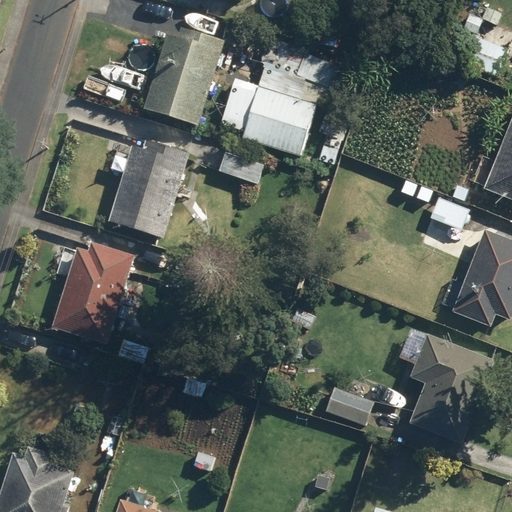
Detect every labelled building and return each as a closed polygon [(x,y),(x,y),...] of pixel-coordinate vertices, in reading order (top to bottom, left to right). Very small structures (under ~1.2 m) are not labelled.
[(228,41),(182,28),(179,36),(170,33),(147,111),(203,127),(228,41)] [(511,50),(466,34),(457,60),(506,77),(511,59),(511,50)] [(275,39),(265,64),(334,92),(345,67),(275,39)] [(223,131),(304,158),(313,131),(330,137),(321,164),(338,169),(355,118),(240,79),(223,131)] [(511,200),(511,128),(489,193),(511,200)] [(193,154),(160,145),(159,151),(131,144),(109,224),(170,241),(193,154)] [(267,165),(228,151),(221,172),(260,185),(267,165)] [(476,210),(430,192),(425,206),(398,195),(382,237),(412,248),(420,228),(431,232),(435,221),(466,234),(476,210)] [(511,239),(488,231),(467,287),(451,281),(442,304),(459,310),(456,317),(495,331),(499,320),(511,324),(511,239)] [(138,258),(85,242),(59,332),(112,347),(138,258)] [(511,373),(511,361),(430,331),(400,410),(487,442),(511,373)] [(334,386),(325,413),(366,427),(376,400),(334,386)] [(82,511),(92,473),(17,455),(2,511),(82,511)] [(176,511),(124,500),(121,511),(176,511)] [(396,511),(397,507),(375,503),(373,511),(396,511)]
